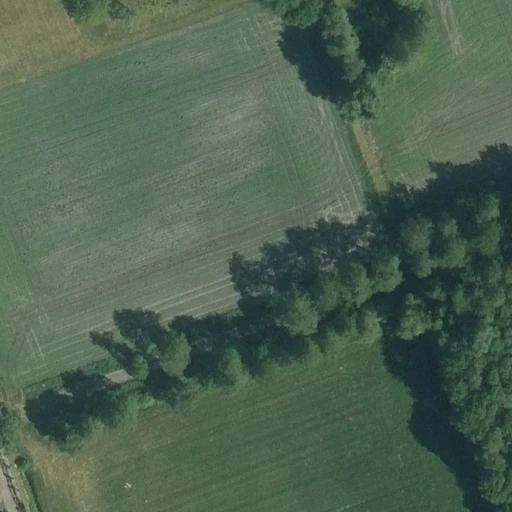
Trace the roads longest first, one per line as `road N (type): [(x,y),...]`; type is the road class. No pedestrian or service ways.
road 1 (unclassified): [(0,422),(511,230)]
road 2 (track): [(403,272),(315,0)]
